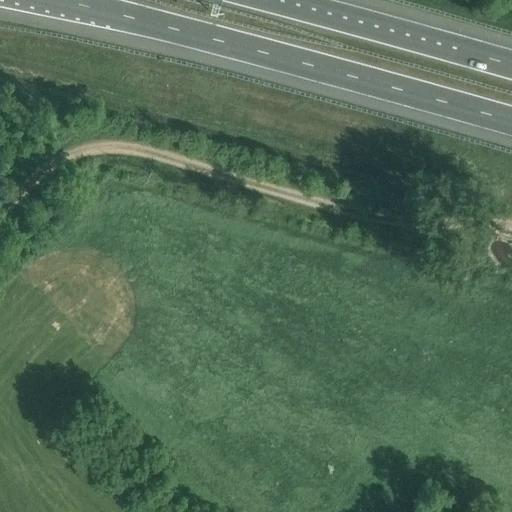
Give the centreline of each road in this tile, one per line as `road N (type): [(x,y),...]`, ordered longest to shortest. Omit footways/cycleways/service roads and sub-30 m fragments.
road 1 (track): [(0,217),(49,159),(81,142),(124,146),(429,225),(511,226)]
road 2 (motorway): [(62,0),(511,121)]
road 3 (motorway): [(511,66),(261,0)]
